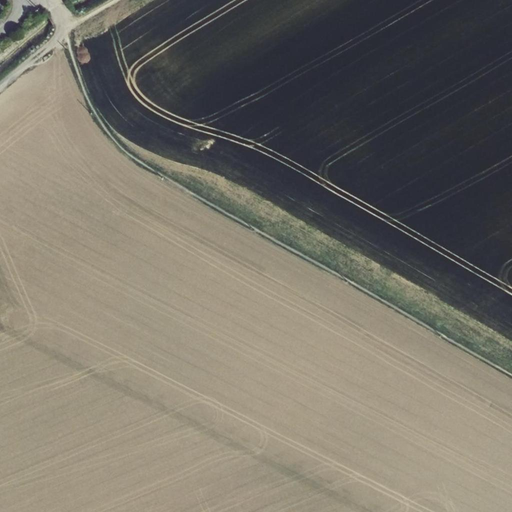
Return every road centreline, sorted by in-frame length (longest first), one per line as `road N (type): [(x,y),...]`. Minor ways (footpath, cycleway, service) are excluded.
road 1 (track): [(511,370),(107,139),(70,28)]
road 2 (track): [(118,0),(0,86)]
